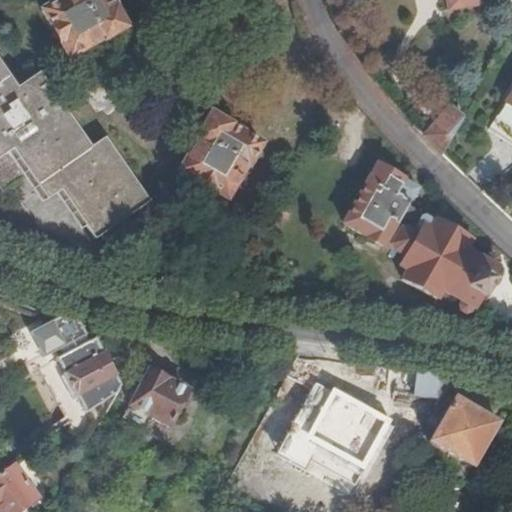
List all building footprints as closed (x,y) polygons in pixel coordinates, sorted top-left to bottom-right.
[(127,28),(110,0),(61,0),(43,10),(70,60),(105,40),(106,42),(127,28)] [(448,0),(451,13),(485,6),(484,0),(448,0)] [(0,179),(6,188),(30,172),(48,196),(62,188),(94,236),(147,202),(106,139),(91,147),(40,73),(17,87),(0,61),(0,179)] [(452,110),(424,137),(443,156),(464,120),(452,110)] [(248,167),(260,147),(211,117),(198,138),(200,140),(180,171),(225,200),(246,166),(248,167)] [(405,190),(408,184),(380,168),(345,224),(384,249),(385,246),(405,260),(401,268),(409,272),(405,281),(438,301),(444,293),(464,305),(462,311),(467,315),(475,312),(494,284),(495,279),(500,271),(499,267),(499,261),(493,257),(487,264),(468,252),(474,243),(437,221),(435,223),(409,207),(415,197),(405,190)] [(60,320),(30,335),(43,359),(58,352),(61,358),(88,343),(79,325),(60,320)] [(86,410),(100,423),(119,387),(114,379),(118,376),(106,353),(103,354),(95,339),(88,343),(61,358),(58,360),(86,410)] [(127,406),(163,428),(185,393),(147,372),(127,406)] [(438,401),(450,381),(417,375),(413,397),(438,401)] [(340,450),(361,402),(329,390),(321,408),(308,402),(302,416),(312,420),(311,424),(314,425),(309,437),(340,450)] [(428,445),(472,470),(497,425),(453,401),(428,445)] [(0,457),(0,465),(2,469),(32,448),(25,439),(0,457)] [(162,462),(150,479),(167,489),(179,472),(162,462)] [(21,511),(37,501),(12,468),(0,476),(0,511),(21,511)]
